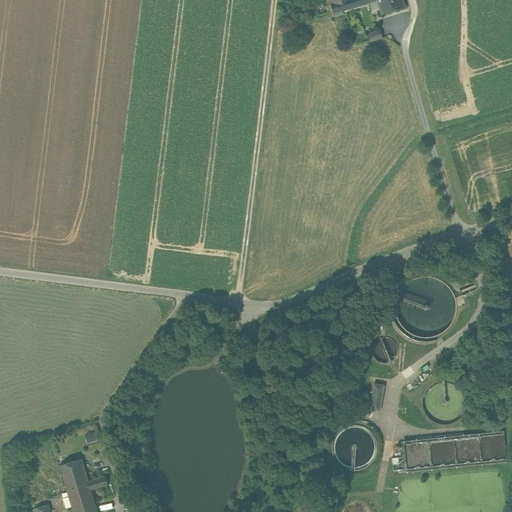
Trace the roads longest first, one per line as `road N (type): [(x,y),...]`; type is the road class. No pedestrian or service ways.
road 1 (unclassified): [(511,221),(271,305),(181,294)]
road 2 (track): [(239,301),(275,0)]
road 3 (unclassified): [(181,294),(98,427),(119,507)]
road 4 (unclassified): [(181,294),(0,271)]
